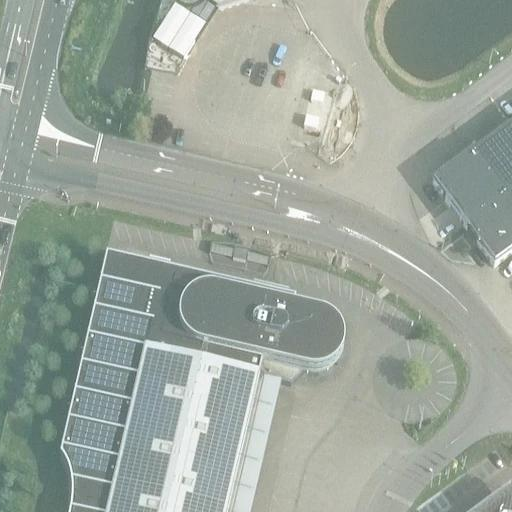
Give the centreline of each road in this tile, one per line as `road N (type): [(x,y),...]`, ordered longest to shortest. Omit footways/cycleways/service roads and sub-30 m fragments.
road 1 (unclassified): [(311,221),(249,185),(97,150),(22,157)]
road 2 (unclassified): [(311,221),(244,216),(57,175),(22,157)]
road 3 (unclassified): [(360,236),(405,124),(449,117),(511,70)]
road 4 (unclassified): [(511,372),(469,315),(418,270),(360,236)]
road 5 (unclassified): [(511,399),(390,511)]
road 6 (secondary): [(22,157),(61,0)]
